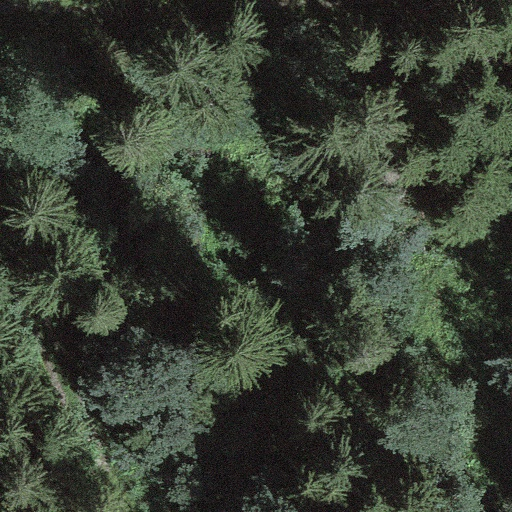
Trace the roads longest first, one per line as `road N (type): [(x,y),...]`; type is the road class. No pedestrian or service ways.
road 1 (track): [(511,478),(452,390),(438,350),(439,300),(468,254),(511,215)]
road 2 (track): [(113,511),(0,235)]
road 3 (track): [(0,8),(157,0)]
